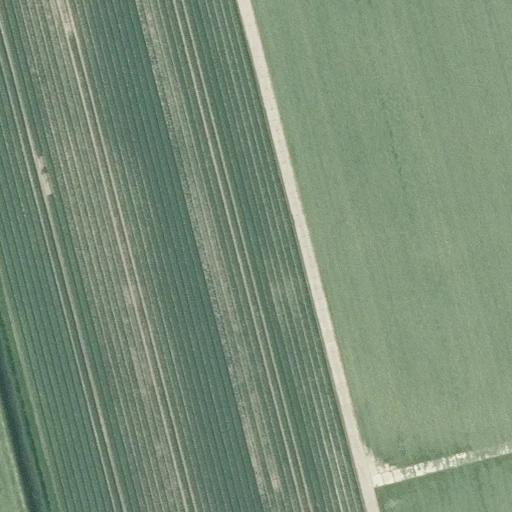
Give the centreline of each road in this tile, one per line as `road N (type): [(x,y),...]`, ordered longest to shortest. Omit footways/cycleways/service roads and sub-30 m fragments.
road 1 (track): [(368,483),(245,0)]
road 2 (track): [(511,447),(368,483)]
